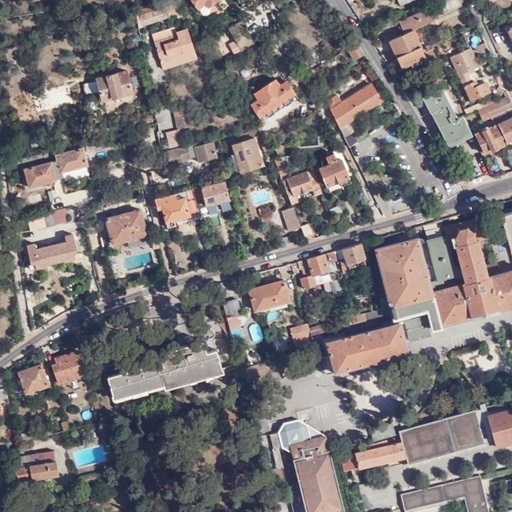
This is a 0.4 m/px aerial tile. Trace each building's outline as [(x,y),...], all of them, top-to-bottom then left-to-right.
[(171,0),(164,0),(137,10),(140,19),(168,11),(166,5),(172,3),(171,0)] [(440,0),(444,12),(462,7),(459,0),(440,0)] [(412,66),(428,59),(414,28),(428,22),(423,10),(417,13),(418,16),(401,23),(405,34),(391,40),(394,49),(382,54),(393,70),(400,66),(410,62),(412,66)] [(401,23),(418,16),(417,13),(400,20),(401,23)] [(252,39),(241,19),(229,26),(240,46),(252,39)] [(163,43),(160,38),(153,40),(161,61),(168,58),(167,56),(166,54),(180,48),(181,51),(193,47),(186,27),(174,31),(175,33),(177,37),(163,43)] [(175,33),(160,38),(163,43),(177,37),(175,33)] [(362,52),(355,41),(346,47),(353,58),(362,52)] [(478,64),(470,46),(451,55),(463,83),(465,83),(471,97),(491,90),(486,80),(478,84),(476,79),(472,81),(467,69),(478,64)] [(402,70),(412,66),(410,62),(400,66),(402,70)] [(131,92),(126,69),(97,76),(103,99),(131,92)] [(262,118),(298,96),(287,79),(279,83),(274,77),(253,91),(257,97),(251,101),(262,118)] [(326,101),(343,133),(351,128),(347,121),(381,99),(370,82),(342,100),(340,98),(342,96),(341,92),(326,101)] [(93,83),(82,84),(84,95),(95,94),(93,83)] [(443,89),(423,99),(447,150),(473,137),(463,117),(458,119),(443,89)] [(511,104),(508,96),(488,104),(492,115),(492,116),(493,116),(511,106),(511,104)] [(189,113),(187,104),(173,107),(175,117),(189,113)] [(479,108),(484,119),(492,116),(492,115),(488,104),(479,108)] [(511,115),(511,106),(493,116),(494,119),(496,123),(498,122),(511,115)] [(507,141),(511,138),(511,115),(498,122),(507,141)] [(476,132),(484,151),(504,143),(496,123),(494,119),(492,120),(493,124),(476,132)] [(344,135),(350,146),(359,140),(353,129),(344,135)] [(164,133),(168,149),(181,146),(178,130),(164,133)] [(229,144),(237,166),(239,173),(262,165),(260,158),(252,137),(229,144)] [(211,139),(165,151),(169,166),(182,163),(181,160),(196,156),(197,162),(215,156),(211,139)] [(79,143),(14,159),(15,166),(54,156),(55,160),(22,168),(27,186),(54,179),(54,176),(61,175),(60,170),(86,164),(82,147),(81,147),(79,143)] [(351,182),(340,156),(336,158),(333,152),(325,155),(328,161),(319,165),(327,185),(340,179),(342,185),(351,182)] [(281,180),(290,203),(298,200),(295,193),(312,186),(314,194),(322,192),(313,168),(281,180)] [(222,181),(189,189),(192,198),(196,210),(199,209),(196,198),(202,197),(205,207),(229,201),(222,181)] [(189,189),(154,198),(155,205),(157,211),(162,210),(167,228),(175,226),(173,220),(188,216),(184,197),(186,197),(187,200),(192,198),(189,189)] [(281,210),(288,230),(299,225),(292,206),(281,210)] [(332,216),(342,212),(339,206),(329,210),(332,216)] [(44,214),(25,219),(27,232),(67,222),(64,209),(44,214)] [(511,210),(501,214),(511,249),(511,248),(511,210)] [(147,235),(140,211),(106,220),(112,244),(147,235)] [(511,249),(501,214),(500,214),(510,249),(511,249)] [(310,338),(312,346),(322,343),(322,341),(327,340),(336,371),(408,350),(398,316),(429,308),(434,329),(442,327),(442,325),(511,306),(511,269),(489,276),(489,272),(501,269),(499,261),(486,265),(481,244),(488,242),(481,217),(445,226),(446,234),(443,235),(429,238),(419,241),(418,237),(377,248),(389,296),(379,299),(382,308),(384,315),(356,323),(355,323),(343,326),(329,330),(309,336),(310,338)] [(299,225),(305,240),(314,237),(308,222),(299,225)] [(429,238),(443,235),(440,226),(427,230),(429,238)] [(33,244),(26,246),(31,264),(34,263),(36,270),(47,267),(46,265),(62,261),(63,262),(75,259),(73,254),(76,252),(72,235),(64,237),(65,241),(35,249),(33,244)] [(365,258),(360,242),(342,247),(347,264),(341,267),(343,274),(365,264),(364,259),(365,258)] [(336,249),(329,251),(331,262),(339,260),(336,249)] [(324,253),(300,260),(304,277),(301,278),(304,288),(316,284),(313,274),(329,270),(324,253)] [(289,301),(283,281),(249,290),(254,311),(289,301)] [(237,300),(223,304),(227,319),(241,315),(237,300)] [(384,315),(382,308),(354,315),(356,323),(384,315)] [(340,316),(343,326),(355,323),(352,312),(340,316)] [(427,314),(405,319),(411,341),(433,334),(427,314)] [(82,325),(72,330),(75,338),(99,329),(96,319),(82,325)] [(308,329),(309,336),(329,330),(327,323),(308,329)] [(305,340),(310,338),(309,336),(308,329),(307,324),(289,328),(293,343),(305,340)] [(222,366),(217,348),(208,351),(204,340),(162,352),(162,353),(156,355),(158,360),(109,376),(114,394),(112,394),(114,398),(165,383),(166,387),(225,370),(223,366),(222,366)] [(87,376),(79,351),(55,358),(59,369),(54,370),(59,384),(87,376)] [(48,386),(41,364),(18,373),(25,395),(48,386)] [(511,406),(487,413),(496,445),(511,440),(511,406)] [(475,408),(469,410),(474,426),(480,424),(475,408)] [(469,410),(421,423),(425,439),(403,446),(409,466),(485,444),(480,424),(474,426),(469,410)] [(270,434),(273,448),(277,447),(293,511),(333,511),(344,509),(329,449),(328,449),(327,443),(314,435),(317,430),(297,419),(284,422),(278,432),(270,434)] [(97,422),(101,435),(110,432),(106,420),(97,422)] [(61,422),(64,431),(70,430),(66,421),(61,422)] [(393,422),(370,427),(371,430),(393,424),(393,422)] [(421,423),(398,429),(400,435),(403,446),(425,439),(421,423)] [(393,424),(371,430),(373,439),(395,434),(393,424)] [(21,436),(23,442),(52,434),(50,428),(21,436)] [(314,435),(327,443),(325,435),(317,430),(314,435)] [(104,442),(113,439),(110,432),(101,435),(104,442)] [(344,471),(405,456),(400,435),(363,444),(364,450),(340,456),(344,471)] [(60,474),(55,451),(17,457),(19,468),(14,468),(19,495),(33,492),(32,479),(60,474)] [(405,510),(438,502),(437,495),(467,488),(483,484),(481,474),(401,493),(405,510)] [(468,495),(485,491),(483,484),(467,488),(468,495)] [(465,496),(468,495),(467,488),(437,495),(438,502),(465,496)] [(469,501),(486,497),(485,491),(468,495),(469,501)] [(471,511),(489,511),(486,497),(469,501),(470,504),(471,511)]
